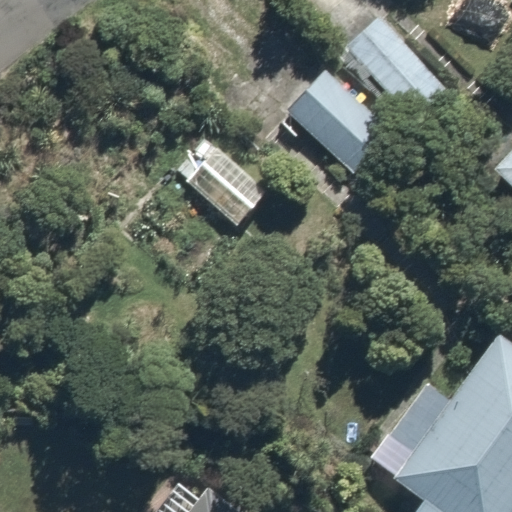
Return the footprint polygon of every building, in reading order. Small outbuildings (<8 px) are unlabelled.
[(380,3),(337,39),(402,115),(444,79),(380,3)] [(389,121),(312,63),(275,112),(352,170),(389,121)] [(268,181),(205,128),(174,165),(237,218),(268,181)] [(511,139),(487,166),(511,190),(511,139)] [(511,511),(511,338),(496,328),(442,407),(417,390),(384,438),(410,455),(396,476),(419,491),(404,511),(511,511)] [(257,511),(189,458),(146,511),(257,511)]
